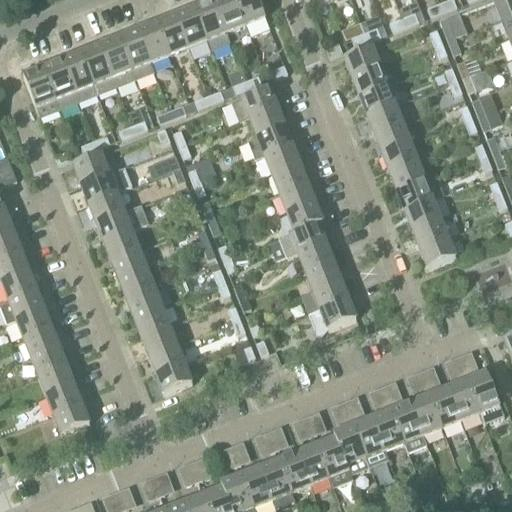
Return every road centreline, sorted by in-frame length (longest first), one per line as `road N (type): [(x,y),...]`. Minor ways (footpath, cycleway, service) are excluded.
road 1 (residential): [(153,461),(0,68)]
road 2 (residential): [(425,354),(294,0)]
road 3 (residential): [(153,461),(425,354)]
road 4 (residential): [(28,511),(153,461)]
